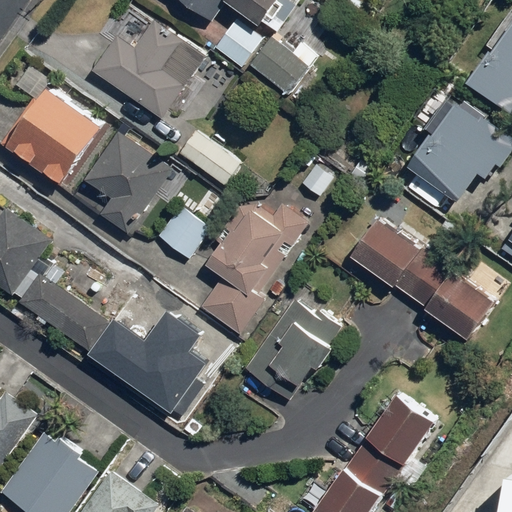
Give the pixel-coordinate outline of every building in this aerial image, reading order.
[(192,0),(220,19),(232,0),(245,0),(287,29),(307,0),(192,0)] [(247,63),(270,35),(246,15),(222,42),(247,63)] [(511,15),(493,43),(501,48),(481,76),(511,98),(511,15)] [(124,33),(100,69),(169,114),(211,50),(162,17),(143,45),(124,33)] [(277,32),(257,60),(295,89),(324,51),(307,39),(300,49),(277,32)] [(70,182),(111,123),(113,121),(57,82),(60,78),(36,61),(21,83),(39,95),(8,139),(70,182)] [(511,160),(511,122),(467,93),(418,167),(468,199),(488,170),(496,175),(507,159),(511,162),(511,160)] [(201,126),(184,150),(230,183),(248,160),(201,126)] [(136,229),(179,164),(127,128),(95,176),(121,194),(109,211),(136,229)] [(342,141),(329,158),(350,173),(363,156),(342,141)] [(325,194),(340,174),(321,161),(307,182),(325,194)] [(248,333),(275,295),(267,289),(317,218),(289,199),(279,213),(260,200),(216,263),(229,272),(207,304),(248,333)] [(221,222),(187,200),(163,236),(196,259),(221,222)] [(0,277),(96,349),(118,320),(41,261),(59,237),(13,202),(0,219),(0,277)] [(386,214),(359,254),(480,336),(507,296),(386,214)] [(326,310),(302,293),(252,369),(296,398),(337,337),(317,324),(326,310)] [(212,321),(178,297),(162,319),(197,343),(212,321)] [(0,388),(0,476),(44,411),(12,390),(9,394),(0,388)] [(447,414),(409,388),(377,433),(415,460),(447,414)] [(55,427),(8,485),(41,511),(73,511),(107,469),(55,427)] [(378,511),(406,473),(367,446),(325,507),(333,511),(378,511)] [(161,511),(169,501),(119,466),(86,511),(161,511)] [(511,511),(511,470),(509,470),(501,511),(511,511)] [(206,511),(193,502),(186,511),(206,511)]
